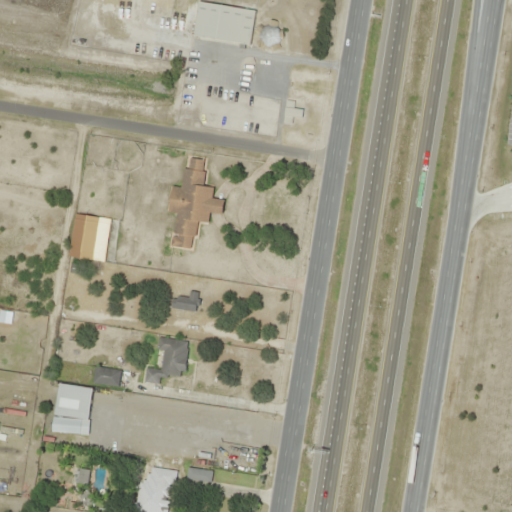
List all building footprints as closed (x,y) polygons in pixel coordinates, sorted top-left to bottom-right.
[(250,45),(255,10),(198,2),(193,37),(250,45)] [(303,109),(285,108),(284,123),(292,123),(292,117),(302,118),(303,109)] [(171,248),(193,251),(197,222),(208,224),(209,213),(222,215),(224,200),(212,198),(213,187),(202,186),(206,160),(186,157),(182,188),(171,186),(168,212),(176,213),(171,248)] [(171,296),(171,310),(197,310),(197,296),(171,296)] [(187,340),(158,338),(158,351),(162,351),(161,369),(146,368),(145,383),(160,383),(160,376),(184,377),(187,340)] [(119,384),(118,368),(93,369),(94,386),(119,384)] [(57,412),(79,417),(82,401),(60,397),(57,412)] [(89,419),(52,419),(52,434),(89,434),(89,419)] [(167,487),(168,473),(141,471),(138,508),(166,511),(166,503),(173,504),(174,488),(167,487)]
